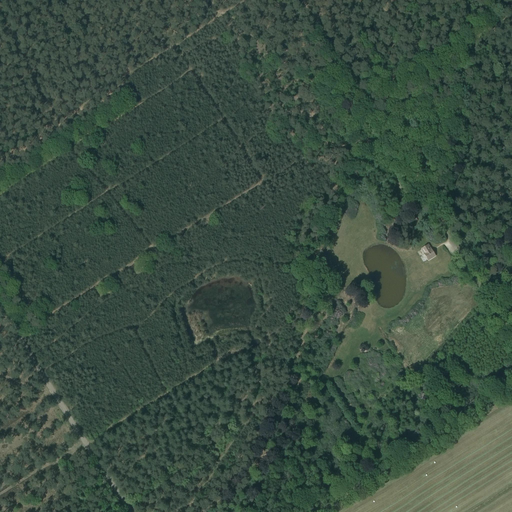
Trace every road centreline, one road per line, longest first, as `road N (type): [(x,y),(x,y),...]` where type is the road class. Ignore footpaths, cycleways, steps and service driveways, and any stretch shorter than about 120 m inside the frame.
road 1 (track): [(511,335),(301,0)]
road 2 (track): [(128,511),(0,302)]
road 3 (track): [(323,511),(511,388)]
